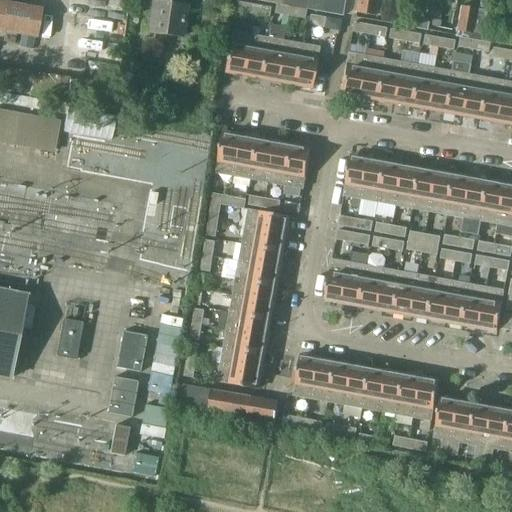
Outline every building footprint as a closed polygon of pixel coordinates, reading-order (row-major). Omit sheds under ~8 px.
[(144,25),(143,33),(182,38),(187,7),(184,7),(184,0),(153,0),(150,25),(144,25)] [(294,0),(293,8),(306,10),(307,0),(294,0)] [(320,0),(307,0),(306,10),(318,12),(320,0)] [(320,0),(318,12),(331,14),(333,0),(320,0)] [(345,0),(333,0),(331,14),(342,16),(345,0)] [(357,0),(355,13),(373,16),(376,0),(357,0)] [(0,2),(0,31),(37,39),(43,10),(0,2)] [(236,12),(253,15),(254,6),(237,3),(236,12)] [(288,17),(290,7),(282,6),(276,5),(274,14),(288,17)] [(270,9),(254,6),(253,15),(268,18),(270,9)] [(432,6),(430,17),(439,19),(441,8),(432,6)] [(306,10),(293,8),(290,7),(288,17),(304,19),(306,10)] [(456,32),(455,37),(459,38),(474,41),(481,42),(482,37),(487,12),(460,7),(456,32)] [(325,18),(310,16),(308,25),(323,27),(325,18)] [(323,27),(323,28),(338,31),(340,21),(325,18),(323,27)] [(370,26),(353,23),(352,32),(368,35),(370,26)] [(267,39),(260,78),(271,81),(271,82),(276,83),(284,42),(283,42),(285,28),(270,25),(268,39),(267,39)] [(386,29),(370,26),(368,35),(384,38),(386,29)] [(389,39),(404,42),(405,32),(390,30),(389,39)] [(419,44),(420,35),(405,32),(404,42),(419,44)] [(232,33),(225,72),(237,74),(237,76),(242,77),(250,36),(232,33)] [(301,45),(294,85),(312,88),(319,48),(317,48),(319,37),(303,33),(301,45)] [(250,36),(242,77),(247,78),(248,76),(260,78),(267,39),(250,36)] [(438,48),(439,39),(424,36),(422,45),(438,48)] [(457,47),(473,50),(474,41),(459,38),(457,47)] [(454,41),(439,39),(438,48),(453,51),(454,41)] [(487,53),(489,44),(474,41),(473,50),(487,53)] [(284,42),(276,83),(282,84),(282,82),(294,85),(301,45),(284,42)] [(491,58),(507,61),(508,51),(493,49),(491,58)] [(348,53),(340,93),(353,96),(353,97),(358,98),(366,57),(348,53)] [(417,66),(410,106),(421,108),(421,110),(426,111),(434,69),(436,57),(419,54),(417,66)] [(366,57),(358,98),(363,99),(364,97),(375,100),(383,60),(366,57)] [(383,60),(375,100),(387,102),(387,103),(392,104),(400,63),(383,60)] [(141,64),(122,61),(119,80),(138,83),(141,64)] [(451,72),(444,112),(456,114),(455,116),(460,117),(468,75),(470,65),(452,62),(450,72),(451,72)] [(400,63),(392,104),(397,105),(398,104),(410,106),(417,66),(400,63)] [(0,91),(94,104),(97,85),(82,82),(83,79),(0,66),(0,91)] [(434,69),(426,111),(432,112),(432,110),(444,112),(451,72),(450,72),(434,69)] [(468,75),(460,117),(466,118),(466,116),(478,118),(485,78),(468,75)] [(485,78),(478,118),(490,120),(489,122),(495,123),(502,81),(485,78)] [(511,83),(502,81),(495,123),(500,124),(500,122),(511,124),(511,83)] [(19,115),(0,111),(0,144),(13,147),(19,115)] [(224,134),(217,174),(234,177),(242,135),(237,135),(236,136),(224,134)] [(242,135),(234,177),(252,180),(259,140),(247,138),(247,136),(242,135)] [(259,140),(252,180),(269,183),(276,142),(271,141),(271,142),(259,140)] [(276,142),(269,183),(286,186),(293,146),(281,144),(281,143),(276,142)] [(286,187),(285,195),(300,198),(302,189),(304,190),(307,171),(311,150),(293,146),(286,186),(286,187)] [(351,157),(344,197),(362,200),(369,158),(364,158),(364,159),(351,157)] [(369,158),(362,200),(379,203),(386,163),(374,161),(375,159),(369,158)] [(386,163),(379,203),(396,206),(403,165),(398,164),(398,165),(386,163)] [(403,165),(396,206),(413,209),(420,169),(408,167),(409,166),(403,165)] [(420,169),(413,209),(430,212),(438,171),(432,170),(432,172),(420,169)] [(438,171),(430,212),(447,216),(454,176),(443,174),(443,172),(438,171)] [(454,176),(447,216),(464,219),(472,177),(467,176),(466,178),(454,176)] [(464,219),(462,233),(479,236),(481,222),(489,182),(477,180),(477,178),(472,177),(464,219)] [(489,182),(481,222),(498,225),(506,183),(501,182),(500,184),(489,182)] [(498,225),(497,235),(511,237),(511,186),(511,184),(506,183),(498,225)] [(214,194),(212,204),(222,206),(229,207),(231,197),(214,194)] [(231,197),(229,207),(245,210),(246,200),(231,197)] [(249,206),(264,209),(266,199),(251,197),(249,206)] [(281,202),(266,199),(264,209),(279,211),(281,202)] [(287,203),(285,212),(299,214),(301,206),(287,203)] [(212,204),(210,222),(219,224),(222,206),(212,204)] [(248,210),(245,228),(287,235),(288,230),(287,230),(289,217),(248,210)] [(339,226),(357,229),(358,220),(341,217),(339,226)] [(373,223),(358,220),(357,229),(372,232),(373,223)] [(216,237),(219,224),(210,222),(207,235),(216,237)] [(375,232),(391,235),(393,226),(377,223),(375,232)] [(408,229),(393,226),(391,235),(406,238),(408,229)] [(245,228),(242,245),(283,252),(285,240),(286,240),(287,235),(245,228)] [(356,234),(338,231),(337,240),(354,243),(356,234)] [(411,232),(409,241),(424,244),(426,235),(411,232)] [(371,237),(356,234),(354,243),(369,246),(371,237)] [(441,238),(426,235),(424,244),(439,247),(441,238)] [(444,245),(459,248),(460,239),(446,236),(444,245)] [(373,246),(389,249),(390,240),(375,238),(373,246)] [(475,241),(460,239),(459,248),(473,251),(475,241)] [(405,243),(390,240),(389,249),(403,252),(405,243)] [(207,241),(204,257),(213,258),(216,242),(207,241)] [(407,250),(423,253),(424,244),(409,241),(407,250)] [(478,251),(494,254),(496,245),(480,242),(478,251)] [(439,247),(424,244),(423,253),(437,256),(439,247)] [(242,245),(239,262),(281,269),(282,264),(280,264),(283,252),(242,245)] [(511,252),(511,248),(496,245),(494,254),(511,258),(511,252)] [(442,259),(456,262),(458,253),(443,250),(442,259)] [(351,263),(343,305),(348,306),(349,304),(360,306),(368,266),(367,266),(368,256),(352,253),(351,263)] [(368,266),(360,306),(372,308),(372,310),(377,311),(385,269),(386,258),(384,255),(374,253),(370,255),(368,266)] [(473,256),(458,253),(456,262),(471,264),(473,256)] [(492,268),(493,259),(477,256),(476,266),(492,268)] [(202,271),(211,272),(213,258),(204,257),(202,271)] [(510,262),(493,259),(492,268),(508,272),(510,262)] [(333,260),(325,300),(338,302),(338,304),(343,305),(351,263),(333,260)] [(239,262),(236,279),(276,286),(279,274),(280,275),(281,269),(239,262)] [(385,269),(377,311),(383,312),(383,310),(395,312),(402,272),(385,269)] [(402,272),(395,312),(406,314),(406,316),(411,317),(419,275),(402,272)] [(197,274),(194,290),(203,292),(206,276),(197,274)] [(419,275),(411,317),(417,318),(417,316),(429,318),(436,279),(419,275)] [(453,282),(445,323),(451,324),(451,323),(463,325),(470,285),(471,279),(461,277),(460,283),(453,282)] [(236,279),(233,296),(275,304),(276,299),(276,298),(274,298),(276,286),(236,279)] [(436,279),(429,318),(440,321),(440,322),(445,323),(453,282),(436,279)] [(487,288),(480,329),(485,330),(485,329),(498,331),(505,291),(506,283),(496,281),(494,289),(487,288)] [(470,285),(463,325),(475,327),(474,328),(480,329),(487,288),(470,285)] [(0,377),(11,379),(27,295),(0,290),(0,377)] [(201,306),(203,292),(194,290),(192,304),(201,306)] [(233,296),(230,313),(270,320),(272,309),(274,309),(275,304),(233,296)] [(195,310),(193,324),(202,326),(205,311),(195,310)] [(222,312),(219,329),(227,331),(269,338),(270,333),(268,332),(270,320),(230,313),(222,312)] [(511,316),(506,315),(503,330),(511,331),(511,316)] [(56,357),(57,357),(74,361),(76,360),(82,324),(82,323),(64,320),(63,321),(56,357)] [(193,324),(191,340),(200,341),(202,326),(193,324)] [(227,331),(224,348),(264,355),(266,343),(268,343),(269,338),(227,331)] [(122,332),(115,369),(140,373),(147,337),(122,332)] [(190,344),(188,358),(197,360),(200,345),(190,344)] [(224,348),(221,365),(263,372),(264,367),(262,366),(264,355),(224,348)] [(294,396),(294,397),(312,400),(319,358),(314,357),(313,359),(301,357),(294,396)] [(185,377),(195,378),(197,360),(188,358),(185,377)] [(319,358),(312,400),(329,403),(336,363),(324,361),(324,359),(319,358)] [(336,363),(329,403),(346,406),(353,364),(348,363),(348,365),(336,363)] [(353,364),(346,406),(363,409),(370,369),(358,367),(359,365),(353,364)] [(221,365),(218,382),(258,390),(260,377),(262,377),(263,372),(221,365)] [(370,369),(363,409),(380,412),(387,371),(382,370),(382,371),(370,369)] [(387,371),(380,412),(397,415),(404,375),(392,373),(393,372),(387,371)] [(404,375),(397,415),(414,418),(422,377),(416,376),(416,378),(404,375)] [(422,377),(414,418),(432,422),(436,398),(439,382),(427,380),(427,378),(422,377)] [(138,382),(114,378),(107,414),(131,419),(138,382)] [(279,402),(212,391),(184,385),(181,406),(275,423),(279,402)] [(441,398),(434,438),(443,440),(441,452),(450,454),(459,400),(454,399),(454,401),(441,398)] [(459,400),(450,454),(458,455),(460,443),(469,445),(476,405),(464,403),(465,401),(459,400)] [(476,405),(469,445),(477,446),(475,459),(484,460),(494,406),(488,405),(488,407),(476,405)] [(494,406),(484,460),(492,462),(494,450),(503,451),(510,411),(499,409),(499,407),(494,406)] [(511,411),(510,411),(503,451),(511,453),(509,465),(511,465),(511,411)] [(291,417),(289,426),(305,429),(307,420),(291,417)] [(324,423),(307,420),(305,429),(322,432),(324,423)] [(326,433),(341,436),(343,427),(328,424),(326,433)] [(115,426),(112,439),(110,454),(124,457),(129,429),(115,426)] [(357,439),(358,430),(343,427),(341,436),(357,439)] [(375,438),(368,436),(361,435),(360,444),(374,447),(375,438)] [(394,446),(410,449),(411,440),(395,437),(394,446)] [(391,441),(375,438),(374,447),(389,450),(391,441)] [(427,452),(428,443),(411,440),(410,449),(427,452)]
